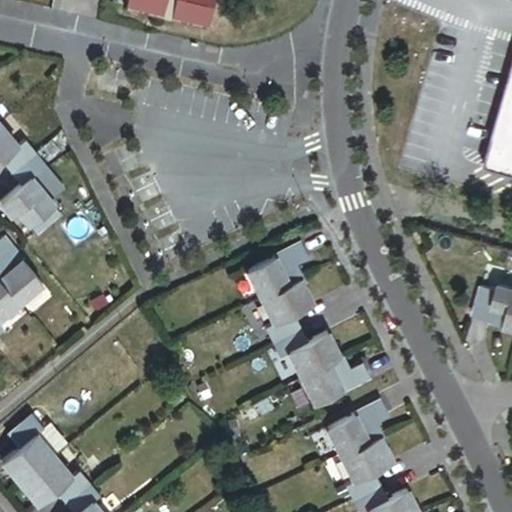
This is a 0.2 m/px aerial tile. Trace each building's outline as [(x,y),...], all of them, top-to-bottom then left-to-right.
[(128,0),(126,12),(207,30),(213,0),(128,0)] [(511,117),(505,141),(491,137),(482,168),(511,176),(511,117)] [(0,126),(0,161),(1,161),(11,173),(35,153),(24,140),(17,146),(0,126)] [(45,165),(35,153),(11,173),(21,185),(0,202),(0,203),(11,217),(17,212),(35,234),(60,213),(30,177),(45,165)] [(42,284),(3,237),(0,239),(0,281),(19,303),(42,284)] [(302,244),(248,271),(260,297),(299,278),(303,277),(297,263),(309,258),(302,244)] [(299,278),(260,297),(272,323),(264,328),(271,343),(299,329),(293,315),(312,305),(299,278)] [(0,318),(19,303),(0,281),(0,331),(2,330),(0,326),(0,318)] [(498,291),(482,286),(473,316),(489,321),(491,315),(507,320),(505,326),(511,327),(511,288),(500,285),(498,291)] [(491,315),(489,321),(505,326),(507,320),(491,315)] [(299,329),(271,343),(279,358),(287,353),(301,379),(339,359),(326,333),(307,343),(299,329)] [(339,359),(301,379),(314,405),(369,379),(361,365),(350,370),(343,358),(339,359)] [(381,400),(326,428),(339,455),(378,435),(382,434),(376,420),(387,415),(381,400)] [(32,415),(8,435),(18,447),(1,461),(20,484),(53,456),(35,434),(43,428),(32,415)] [(378,435),(339,455),(352,481),(344,485),(351,500),(379,486),(372,472),(392,462),(378,435)] [(20,484),(38,505),(55,491),(65,503),(89,483),(79,471),(71,477),(53,456),(20,484)] [(89,483),(65,503),(72,511),(100,511),(92,502),(99,496),(89,483)] [(379,486),(351,500),(357,511),(364,511),(367,510),(368,511),(417,511),(406,489),(386,500),(379,486)]
